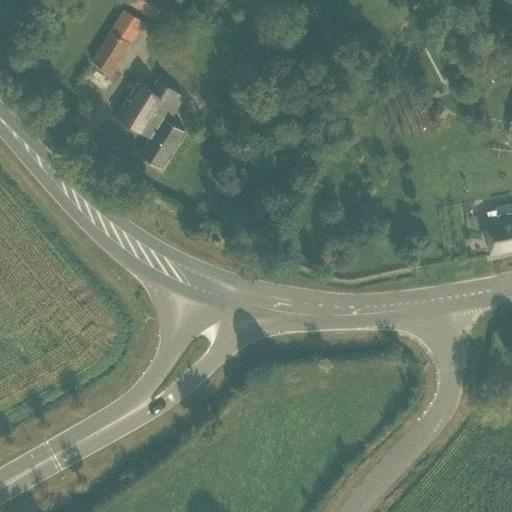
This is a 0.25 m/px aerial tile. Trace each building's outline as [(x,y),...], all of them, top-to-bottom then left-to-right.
[(122,0),(152,19),(164,0),(122,0)] [(111,30),(91,60),(110,73),(130,43),(111,30)] [(138,80),(126,100),(116,116),(143,133),(145,130),(151,133),(139,153),(161,166),(184,129),(168,119),(183,94),(156,78),(150,88),(138,80)] [(428,103),(421,113),(432,120),(439,110),(428,103)] [(511,251),(511,212),(484,218),(488,236),(492,256),(511,251)]
